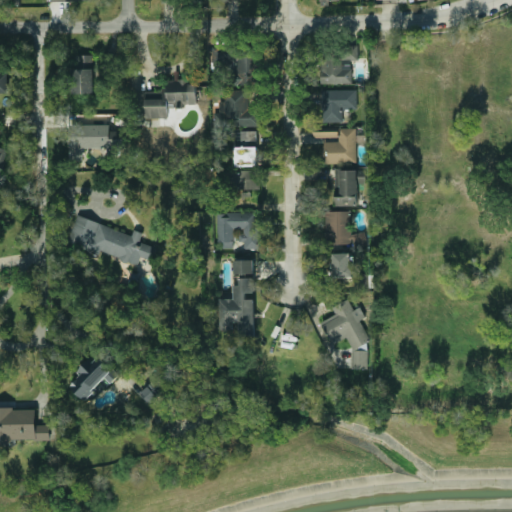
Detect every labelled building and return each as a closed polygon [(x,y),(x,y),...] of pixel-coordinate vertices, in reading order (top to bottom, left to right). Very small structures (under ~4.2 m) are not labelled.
[(217,60),(236,61),(236,71),(229,71),(228,83),(254,84),(255,46),(218,45),(217,60)] [(93,92),(92,53),(70,54),(71,92),(93,92)] [(0,91),(8,92),(8,64),(0,63),(0,91)] [(145,118),(167,117),(167,106),(197,105),(196,78),(163,79),(164,97),(144,98),(145,118)] [(247,108),(246,88),(223,89),(224,100),(219,100),(219,113),(224,112),(225,126),(258,125),(257,107),(247,108)] [(356,88),(321,89),(321,122),(342,121),(342,108),(357,108),(356,88)] [(83,146),(123,146),(123,125),(69,125),(69,158),(82,158),(83,146)] [(356,162),(356,127),(338,127),(338,141),(323,141),(323,162),(356,162)] [(241,130),(240,141),(257,141),(257,130),(241,130)] [(234,146),(256,145),(257,164),(235,165),(234,146)] [(365,183),(366,169),(335,168),(334,204),(357,205),(357,183),(365,183)] [(260,188),(259,169),(232,169),(232,188),(260,188)] [(324,243),(350,243),(350,210),(324,211),(324,243)] [(259,247),(259,211),(216,212),(217,240),(223,240),(223,247),(233,247),(233,229),(241,229),(241,248),(259,247)] [(131,233),(76,214),(67,241),(99,253),(100,251),(137,264),(140,256),(151,260),(156,247),(139,241),(142,232),(133,228),(131,233)] [(353,246),(367,245),(366,231),(353,232),(353,246)] [(351,276),(351,252),(333,252),(333,276),(351,276)] [(253,272),(253,258),(233,259),(234,273),(253,272)] [(220,329),(237,328),(237,332),(254,332),(254,298),(245,298),(245,292),(253,292),(253,277),(239,277),(239,284),(233,284),(233,298),(219,298),(220,329)] [(351,368),(367,368),(367,341),(370,339),(360,319),(365,317),(360,307),(352,307),(348,298),(334,305),(334,314),(320,321),(331,344),(344,338),(347,338),(351,347),(351,368)] [(117,374),(95,353),(67,384),(84,400),(94,389),(99,394),(117,374)] [(49,439),(49,423),(35,423),(35,407),(0,407),(0,444),(12,444),(12,439),(49,439)]
